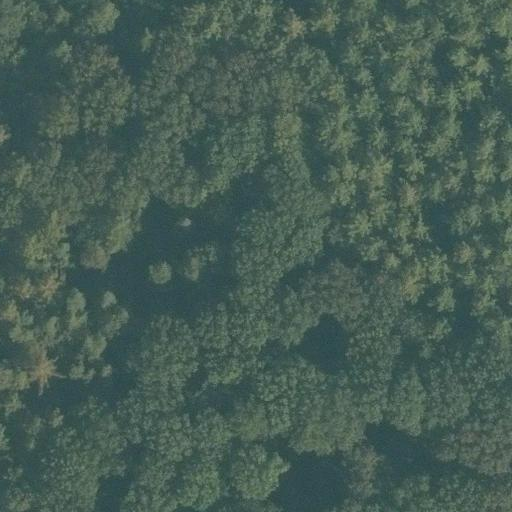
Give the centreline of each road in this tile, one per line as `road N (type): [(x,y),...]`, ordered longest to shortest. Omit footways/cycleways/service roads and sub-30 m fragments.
road 1 (track): [(15,511),(223,298),(273,209),(262,31),(270,8),(290,0)]
road 2 (track): [(305,511),(223,298)]
